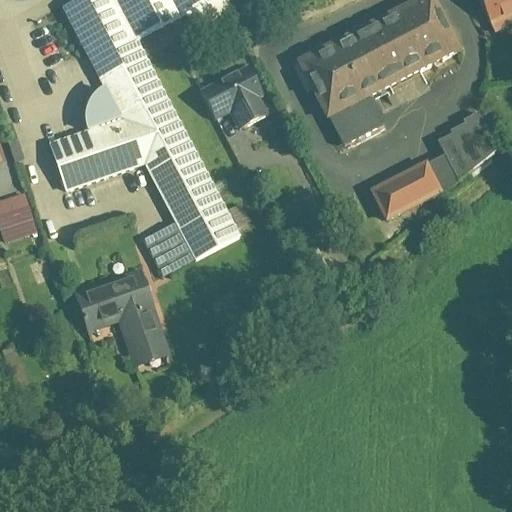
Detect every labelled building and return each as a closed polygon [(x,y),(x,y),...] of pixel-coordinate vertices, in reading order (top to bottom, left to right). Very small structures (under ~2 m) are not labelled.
[(80,125),(81,137),(46,150),(64,198),(141,170),(174,233),(143,249),(160,283),(238,243),(145,60),(230,16),(221,0),(80,0),(60,10),(101,91),(87,102),(83,112),(80,125)] [(383,131),(368,100),(458,55),(430,0),(423,0),(297,63),(341,152),(383,131)] [(511,0),(478,0),(474,2),(495,38),(511,27),(511,0)] [(230,117),(243,110),(251,126),(270,116),(248,74),(216,90),(230,117)] [(459,127),(447,134),(450,141),(436,149),(455,184),(483,168),(481,165),(496,157),(472,113),(456,122),(459,127)] [(368,197),(384,229),(440,201),(423,169),(368,197)] [(0,204),(0,244),(1,247),(36,233),(21,196),(0,204)] [(226,211),(234,229),(248,223),(240,204),(226,211)] [(299,266),(312,298),(333,289),(319,258),(299,266)] [(133,377),(167,366),(139,275),(81,292),(93,332),(117,325),(133,377)] [(2,358),(15,400),(28,396),(15,354),(2,358)]
